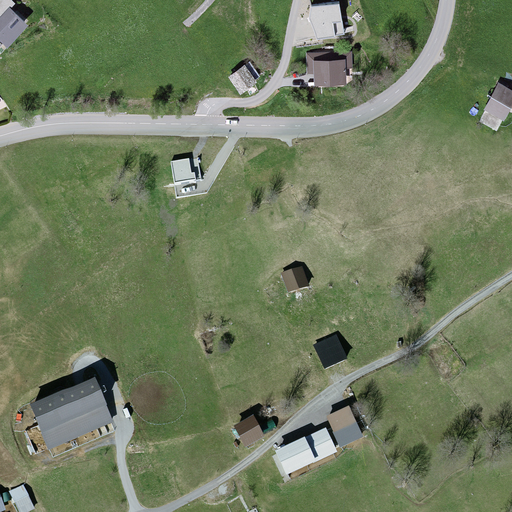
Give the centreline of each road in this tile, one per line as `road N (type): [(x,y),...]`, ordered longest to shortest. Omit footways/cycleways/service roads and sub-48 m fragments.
road 1 (residential): [(511,277),(405,352),(330,389),(239,467),(159,511)]
road 2 (tertiary): [(446,0),(423,64),(365,112),(317,125),(202,125)]
road 3 (tertiary): [(202,125),(63,124),(0,137)]
road 4 (residential): [(202,125),(218,103),(250,103),(271,86),(297,0)]
